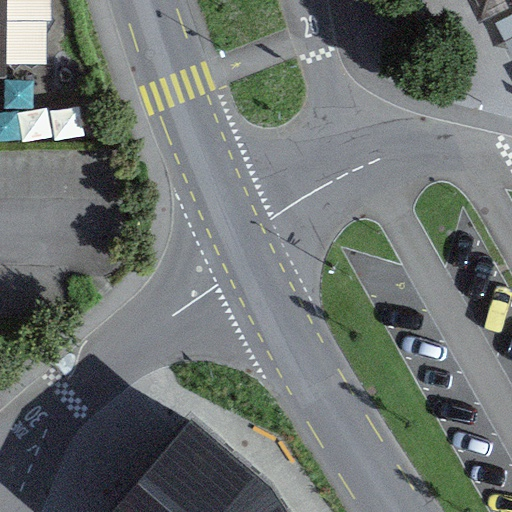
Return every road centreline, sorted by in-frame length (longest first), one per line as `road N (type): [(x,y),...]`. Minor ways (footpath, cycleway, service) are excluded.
road 1 (residential): [(9,483),(75,394),(241,242)]
road 2 (unclassified): [(299,0),(350,171),(241,242)]
road 3 (tertiary): [(241,242),(390,511)]
road 4 (tertiary): [(153,0),(177,89),(241,242)]
